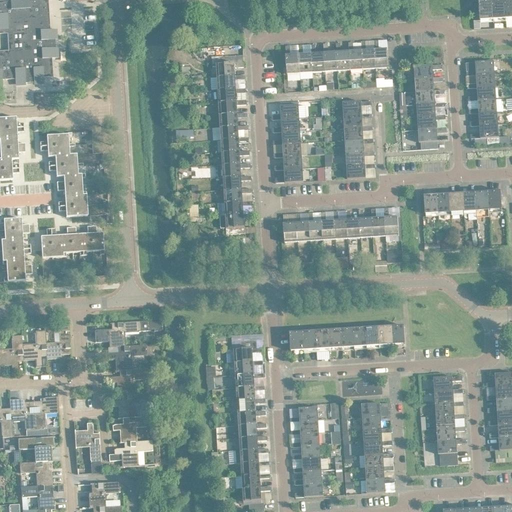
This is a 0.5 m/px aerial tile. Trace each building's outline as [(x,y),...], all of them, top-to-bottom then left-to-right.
[(0,0),(0,33),(9,33),(10,50),(0,51),(0,83),(4,84),(3,79),(17,78),(17,83),(27,82),(36,82),(45,81),(45,77),(54,76),(54,71),(53,62),(53,57),(57,57),(57,48),(56,39),(56,29),(51,30),(51,25),(50,16),(49,0),(0,0)] [(505,1),(493,2),(494,19),(506,18),(505,1)] [(494,19),(493,2),(480,2),(481,20),(482,20),(494,19)] [(374,41),(375,51),(376,68),(389,68),(388,50),(379,51),(379,41),(374,41)] [(349,43),(350,52),(351,70),(364,69),(363,52),(362,52),(354,52),(354,42),(349,43)] [(362,42),(362,52),(363,52),(364,69),(376,68),(375,51),(367,51),(366,42),(362,42)] [(324,44),(325,54),(326,72),(339,71),(338,53),(337,53),(337,43),(324,44)] [(341,43),(337,43),(337,53),(338,53),(339,71),(351,70),(350,52),(342,53),(341,43)] [(299,46),(300,56),(301,73),(313,72),(312,55),(304,55),(303,45),(299,46)] [(311,45),(312,55),(313,72),(326,72),(325,54),(317,55),(316,45),(311,45)] [(300,56),(291,56),(291,46),(286,46),(287,56),(287,68),(288,74),(289,74),(288,74),(301,73),(300,56)] [(224,56),(213,57),(213,64),(217,64),(226,64),(226,57),(225,57),(224,56)] [(218,65),(219,77),(236,76),(236,68),(246,67),(245,63),(244,56),(226,57),(226,64),(217,64),(217,65),(218,65)] [(468,76),(477,76),(477,75),(495,74),(494,62),(495,62),(495,61),(476,62),(476,63),(477,63),(477,71),(467,72),(468,76)] [(415,67),(416,79),(434,78),(433,70),(443,69),(443,65),(433,65),(415,66),(415,67)] [(468,89),(478,88),(496,87),(495,74),(477,75),(477,76),(478,84),(468,84),(468,89)] [(219,77),(219,90),(237,89),(236,80),(246,80),(246,75),(236,76),(219,77)] [(416,79),(417,92),(435,91),(434,82),(444,82),(444,77),(434,78),(416,79)] [(385,79),(378,79),(378,87),(394,86),(394,80),(385,80),(385,79)] [(469,101),(479,101),(497,99),(496,87),(478,88),(479,96),(469,97),(469,101)] [(219,90),(220,102),(238,101),(237,93),(247,92),(247,88),(237,89),(219,90)] [(417,92),(418,104),(435,103),(435,95),(445,94),(445,90),(435,91),(417,92)] [(470,114),(480,113),(498,112),(497,99),(479,101),(480,109),(470,110),(470,114)] [(220,102),(221,115),(238,114),(238,106),(248,105),(248,101),(238,101),(220,102)] [(344,103),(345,116),(363,115),(362,114),(362,106),(372,106),(372,101),(362,102),(362,101),(344,103)] [(418,104),(419,117),(436,116),(436,108),(446,107),(445,102),(435,103),(418,104)] [(273,120),(283,120),(283,119),(300,118),(299,106),(300,106),(300,105),(281,106),(281,107),(282,107),(282,115),(272,116),(273,120)] [(471,127),(481,126),(498,125),(498,112),(480,113),(481,121),(471,122),(471,127)] [(221,115),(222,128),(239,127),(239,126),(239,118),(249,118),(248,113),(238,114),(221,115)] [(345,116),(346,128),(363,127),(363,119),(373,118),(372,114),(362,114),(363,115),(345,116)] [(419,117),(420,130),(437,129),(437,128),(437,120),(446,120),(446,115),(436,116),(419,117)] [(0,128),(25,127),(25,122),(18,123),(18,117),(0,117),(0,128)] [(273,133),(283,132),(301,131),(300,118),(283,119),(283,120),(283,128),(273,128),(273,133)] [(481,126),(481,134),(472,135),(472,139),(476,139),(481,138),(481,139),(488,138),(488,144),(500,144),(500,137),(499,137),(498,125),(481,126)] [(222,128),(222,140),(240,139),(239,131),(249,130),(249,126),(239,126),(239,127),(222,128)] [(346,128),(346,141),(364,140),(363,131),(373,131),(373,126),(363,127),(346,128)] [(0,138),(19,138),(18,132),(26,131),(25,127),(0,128),(0,138)] [(437,129),(420,130),(420,142),(420,143),(424,142),(425,148),(439,147),(438,141),(437,133),(447,132),(447,128),(437,128),(437,129)] [(274,145),(284,145),(302,144),(301,131),(283,132),(284,140),(274,141),(274,145)] [(41,142),(42,146),(76,144),(76,143),(70,143),(70,134),(48,135),(48,141),(41,142)] [(0,141),(1,142),(1,149),(27,147),(26,143),(19,143),(19,138),(0,138),(0,141)] [(222,140),(223,153),(241,152),(241,151),(240,143),(250,143),(250,138),(240,139),(222,140)] [(346,141),(347,153),(365,152),(364,144),(374,143),(374,139),(364,140),(346,141)] [(49,157),(57,156),(56,156),(71,155),(71,154),(70,146),(76,146),(76,144),(42,146),(42,151),(49,150),(49,157)] [(275,158),(285,157),(302,156),(302,144),(284,145),(285,153),(275,154),(275,158)] [(0,155),(0,159),(13,158),(13,159),(20,158),(20,152),(27,152),(27,147),(1,149),(2,156),(0,155)] [(223,153),(224,165),(241,164),(241,156),(251,155),(251,151),(241,151),(241,152),(223,153)] [(347,153),(348,166),(365,165),(365,157),(375,156),(375,152),(365,152),(347,153)] [(50,162),(50,166),(85,164),(85,163),(79,163),(78,154),(71,154),(71,155),(56,156),(57,156),(57,161),(50,162)] [(276,171),(285,170),(303,169),(302,156),(285,157),(285,166),(275,166),(276,171)] [(0,169),(21,168),(20,164),(13,164),(13,159),(13,158),(0,159),(0,169)] [(224,165),(225,178),(242,177),(242,168),(252,168),(251,163),(241,164),(224,165)] [(58,177),(65,176),(79,175),(79,174),(79,166),(85,166),(85,164),(50,166),(50,171),(57,170),(58,177)] [(365,165),(348,166),(349,178),(348,178),(348,179),(367,178),(367,177),(366,177),(366,169),(376,169),(375,164),(365,165)] [(21,168),(0,169),(0,180),(14,179),(14,173),(21,173),(21,168)] [(285,170),(286,178),(276,179),(276,183),(286,183),(304,182),(304,181),(303,169),(285,170)] [(58,182),(58,186),(84,185),(83,178),(87,178),(86,174),(79,174),(79,175),(65,176),(65,181),(58,182)] [(225,178),(226,190),(243,189),(242,181),(252,180),(252,176),(242,177),(225,178)] [(66,190),(66,196),(88,195),(88,191),(84,192),(84,185),(58,186),(59,191),(66,190)] [(199,185),(190,185),(191,193),(199,193),(200,193),(199,185)] [(226,190),(226,203),(244,202),(243,194),(253,193),(253,189),(243,189),(226,190)] [(501,192),(489,192),(490,210),(502,209),(502,210),(503,210),(503,211),(507,211),(506,197),(502,198),(502,191),(501,191),(501,192)] [(489,192),(476,193),(477,211),(490,210),(489,192)] [(199,193),(191,193),(191,201),(199,201),(199,193)] [(476,193),(463,194),(465,212),(477,211),(476,193)] [(463,194),(451,195),(452,212),(465,212),(463,194)] [(59,202),(60,207),(85,205),(84,198),(88,198),(88,195),(66,196),(66,202),(59,202)] [(451,195),(438,196),(439,213),(452,212),(451,195)] [(439,213),(438,196),(426,196),(425,196),(426,215),(427,215),(427,214),(439,213)] [(226,203),(227,216),(244,215),(244,214),(244,206),(254,206),(254,201),(244,202),(226,203)] [(85,205),(60,207),(60,211),(67,211),(67,217),(89,216),(89,212),(85,212),(85,205)] [(199,205),(190,205),(190,218),(200,217),(199,205)] [(385,209),(385,219),(387,236),(399,235),(399,236),(400,236),(399,217),(398,217),(398,218),(390,218),(389,208),(385,209)] [(372,209),(373,219),(374,237),(387,236),(385,219),(377,219),(376,209),(372,209)] [(359,210),(360,220),(361,238),(374,237),(373,219),(365,220),(364,210),(359,210)] [(347,211),(347,221),(348,221),(349,238),(361,238),(360,220),(352,221),(351,211),(347,211)] [(322,213),(322,223),(323,223),(324,240),(336,239),(335,222),(327,222),(326,212),(322,213)] [(334,212),(335,222),(336,239),(349,238),(348,221),(347,221),(339,222),(339,212),(334,212)] [(309,213),(310,223),(311,241),(324,240),(323,223),(322,223),(314,223),(314,213),(309,213)] [(244,215),(227,216),(220,216),(221,229),(227,228),(227,235),(246,234),(246,227),(245,227),(245,219),(255,218),(254,214),(244,214),(244,215)] [(297,214),(297,224),(299,242),(311,241),(310,223),(302,224),(301,214),(297,214)] [(297,224),(289,225),(288,215),(284,215),(285,224),(284,224),(285,243),(286,243),(286,242),(299,242),(297,224)] [(5,223),(5,230),(31,228),(30,224),(23,224),(23,218),(1,219),(1,223),(5,223)] [(89,234),(83,234),(84,255),(88,255),(87,252),(94,251),(93,226),(88,226),(89,234)] [(97,226),(93,226),(94,251),(101,251),(101,254),(105,254),(104,233),(98,233),(97,226)] [(68,235),(63,235),(64,257),(67,256),(67,253),(74,252),(72,227),(68,228),(68,235)] [(77,227),(72,227),(74,252),(81,252),(81,256),(84,255),(83,234),(77,234),(77,227)] [(2,237),(2,240),(24,239),(24,233),(31,233),(31,228),(5,230),(6,237),(2,237)] [(54,254),(52,228),(48,229),(48,236),(42,236),(43,258),(47,258),(47,254),(54,254)] [(57,228),(52,228),(54,254),(60,253),(61,257),(64,257),(63,235),(57,235),(57,228)] [(438,245),(426,246),(426,251),(441,250),(441,243),(441,236),(438,236),(438,245)] [(6,243),(7,250),(32,249),(32,244),(24,245),(24,239),(2,240),(3,244),(6,243)] [(3,257),(4,261),(25,259),(25,254),(32,253),(32,249),(7,250),(7,257),(3,257)] [(398,253),(388,254),(388,261),(388,264),(399,263),(398,253)] [(363,259),(363,265),(363,269),(376,268),(376,264),(375,258),(363,259)] [(7,264),(8,271),(33,269),(33,265),(26,265),(25,259),(4,261),(4,264),(7,264)] [(349,259),(339,260),(339,269),(350,268),(349,259)] [(325,260),(326,267),(326,271),(338,270),(338,260),(325,260)] [(285,262),(286,268),(286,269),(299,268),(298,261),(285,262)] [(33,269),(8,271),(8,278),(5,278),(5,282),(26,280),(26,274),(33,274),(33,269)] [(163,320),(155,320),(156,331),(164,330),(163,320)] [(109,347),(120,347),(120,346),(126,346),(125,332),(149,331),(148,321),(113,323),(114,330),(104,330),(96,331),(97,342),(111,341),(111,347),(109,347)] [(61,343),(47,344),(48,355),(47,355),(48,359),(63,358),(63,354),(72,354),(70,326),(60,327),(61,343)] [(404,326),(392,327),(393,345),(405,344),(406,344),(405,326),(404,326)] [(392,327),(379,328),(380,345),(393,345),(392,327)] [(379,328),(367,329),(368,346),(380,345),(379,328)] [(354,329),(342,330),(343,348),(355,347),(354,329)] [(367,329),(354,329),(355,347),(368,346),(367,329)] [(37,344),(23,345),(24,360),(37,359),(37,367),(42,367),(41,356),(47,355),(48,355),(47,344),(47,330),(37,331),(37,344)] [(342,330),(329,331),(330,348),(343,348),(342,330)] [(329,331),(316,332),(317,349),(330,348),(329,331)] [(305,350),(304,332),(291,333),(292,351),(293,351),(305,350)] [(316,332),(304,332),(305,350),(317,349),(316,332)] [(0,361),(0,364),(0,365),(13,365),(13,372),(18,372),(18,361),(24,360),(23,345),(23,335),(13,336),(14,349),(0,350),(0,358),(0,362),(0,361)] [(235,350),(236,363),(254,362),(254,361),(253,353),(263,353),(263,348),(258,348),(257,340),(241,341),(241,342),(242,349),(235,349),(235,350)] [(118,371),(121,371),(133,370),(132,355),(148,355),(147,345),(126,346),(120,346),(120,347),(120,353),(109,353),(109,359),(117,358),(118,371)] [(236,363),(237,375),(254,374),(254,366),(264,365),(264,361),(254,361),(254,362),(236,363)] [(119,395),(123,395),(134,394),(133,380),(150,379),(149,369),(133,370),(121,371),(122,377),(111,378),(111,383),(118,382),(119,395)] [(487,388),(497,387),(511,386),(511,372),(496,374),(496,375),(497,383),(487,384),(487,388)] [(237,375),(238,388),(255,387),(255,386),(255,378),(265,378),(264,373),(254,374),(237,375)] [(435,379),(436,391),(453,390),(453,382),(463,381),(462,376),(453,377),(435,378),(435,379)] [(238,388),(238,400),(256,399),(255,391),(265,390),(265,386),(255,386),(255,387),(238,388)] [(488,401),(498,400),(511,398),(511,386),(497,387),(498,396),(488,396),(488,401)] [(436,391),(437,404),(454,402),(454,394),(464,393),(463,389),(453,390),(436,391)] [(120,406),(121,419),(136,418),(136,417),(135,404),(151,402),(150,392),(134,394),(123,395),(123,401),(112,402),(112,407),(120,406)] [(44,402),(35,402),(37,430),(46,430),(45,414),(60,413),(59,397),(44,398),(44,402)] [(238,400),(239,413),(257,412),(256,403),(266,403),(266,398),(256,399),(238,400)] [(489,413),(499,413),(499,412),(511,411),(511,398),(498,400),(498,408),(488,409),(489,413)] [(11,400),(11,409),(12,416),(26,415),(27,431),(37,430),(35,402),(26,403),(26,399),(11,400)] [(437,404),(438,416),(455,415),(454,407),(464,406),(464,402),(454,402),(437,404)] [(339,403),(332,403),(333,420),(340,419),(339,403)] [(363,405),(364,418),(381,417),(381,416),(381,408),(391,408),(391,403),(381,404),(381,403),(363,404),(363,405)] [(0,406),(0,421),(2,421),(4,437),(13,437),(12,416),(11,409),(2,410),(2,406),(0,406)] [(291,422),(301,422),(301,421),(319,420),(318,408),(319,408),(319,407),(300,408),(300,409),(301,409),(301,417),(291,418),(291,422)] [(239,413),(240,425),(258,424),(257,424),(257,416),(267,415),(267,411),(257,412),(239,413)] [(490,426),(500,425),(499,425),(511,424),(511,411),(499,412),(499,413),(499,421),(489,421),(490,426)] [(438,416),(438,429),(456,428),(456,427),(455,419),(465,419),(465,414),(455,415),(438,416)] [(122,443),(126,442),(125,442),(137,441),(136,427),(152,426),(152,416),(136,417),(136,418),(121,419),(124,419),(124,425),(113,426),(114,431),(121,430),(122,443)] [(364,418),(365,430),(382,429),(382,421),(392,420),(391,416),(381,416),(381,417),(364,418)] [(292,435),(302,434),(320,433),(319,420),(301,421),(301,422),(302,430),(292,430),(292,435)] [(92,462),(93,474),(103,473),(102,464),(102,462),(100,434),(93,434),(93,423),(87,424),(88,431),(75,432),(76,444),(76,447),(91,446),(92,462)] [(240,425),(241,438),(258,437),(258,429),(268,428),(267,424),(257,424),(258,424),(240,425)] [(490,438),(500,438),(500,437),(511,436),(511,424),(499,425),(500,425),(500,433),(490,434),(490,438)] [(438,429),(439,441),(457,440),(456,432),(466,431),(466,427),(456,427),(456,428),(438,429)] [(365,430),(365,443),(383,442),(383,441),(382,433),(392,433),(392,428),(382,429),(365,430)] [(335,432),(332,432),(333,445),(342,445),(341,432),(335,432)] [(293,447),(303,447),(320,446),(320,433),(302,434),(303,442),(293,443),(293,447)] [(241,438),(242,451),(259,450),(259,449),(259,441),(269,441),(268,436),(258,437),(241,438)] [(511,436),(500,437),(500,438),(501,446),(491,446),(491,451),(501,450),(501,451),(510,450),(510,458),(511,457),(511,436)] [(36,448),(37,462),(48,462),(52,462),(51,447),(55,447),(54,437),(19,439),(20,449),(36,448)] [(457,440),(439,441),(440,454),(439,454),(458,453),(457,453),(457,444),(467,444),(467,439),(457,440)] [(125,442),(126,442),(126,449),(115,449),(115,455),(110,455),(111,461),(123,460),(123,467),(139,466),(138,451),(154,450),(153,440),(137,441),(125,442)] [(365,443),(366,455),(384,454),(383,446),(393,445),(393,441),(383,441),(383,442),(365,443)] [(294,460),(304,459),(321,458),(320,446),(303,447),(303,455),(293,456),(294,460)] [(242,451),(242,463),(260,462),(259,454),(269,453),(269,449),(259,449),(259,450),(242,451)] [(366,455),(367,468),(384,467),(384,459),(394,458),(394,453),(384,454),(366,455)] [(295,473),(305,472),(304,472),(322,471),(321,458),(304,459),(304,468),(294,468),(295,473)] [(242,463),(243,476),(261,475),(261,474),(260,466),(270,466),(270,461),(260,462),(242,463)] [(37,472),(38,486),(50,486),(53,486),(52,471),(49,471),(48,462),(37,462),(21,463),(21,473),(37,472)] [(367,468),(368,480),(385,479),(385,471),(395,471),(394,466),(384,467),(367,468)] [(295,485),(305,485),(305,484),(323,483),(322,471),(304,472),(305,472),(305,480),(295,481),(295,485)] [(243,476),(244,488),(261,487),(261,479),(271,478),(271,474),(261,474),(261,475),(243,476)] [(226,479),(219,479),(220,491),(227,490),(226,479)] [(385,479),(368,480),(368,493),(368,494),(386,493),(386,492),(385,484),(395,483),(395,479),(385,479)] [(91,509),(95,508),(106,507),(105,493),(121,492),(121,482),(93,484),(94,493),(90,494),(91,509)] [(305,484),(305,485),(306,493),(296,493),(296,498),(305,497),(306,498),(324,496),(323,483),(305,484)] [(39,496),(40,510),(51,509),(51,510),(55,509),(54,495),(50,495),(50,486),(38,486),(28,487),(24,487),(22,487),(23,497),(39,496)] [(261,487),(244,488),(245,501),(244,501),(244,502),(263,500),(262,500),(262,491),(272,491),(271,486),(261,487)] [(252,504),(252,511),(256,511),(265,511),(264,503),(262,504),(252,504)]
